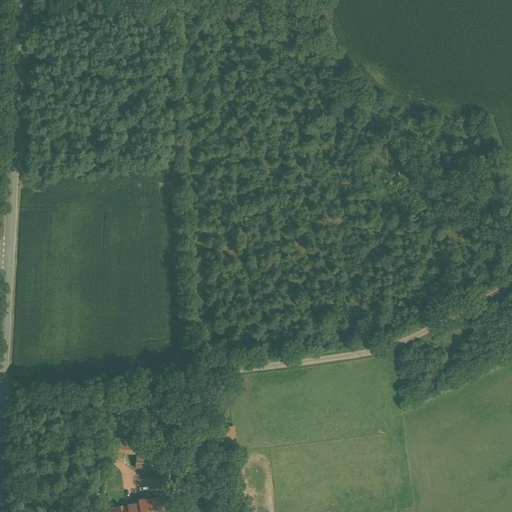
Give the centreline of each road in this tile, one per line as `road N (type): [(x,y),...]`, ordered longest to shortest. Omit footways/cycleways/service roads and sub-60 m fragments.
road 1 (residential): [(511,292),(379,361),(1,399)]
road 2 (secondary): [(21,0),(8,259)]
road 3 (secondary): [(8,259),(1,399)]
